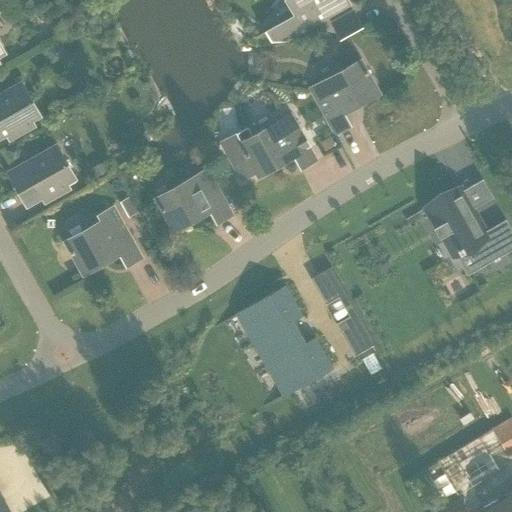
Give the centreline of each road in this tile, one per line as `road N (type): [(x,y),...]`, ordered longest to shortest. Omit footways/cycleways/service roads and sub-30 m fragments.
road 1 (unclassified): [(63,365),(460,128)]
road 2 (unclassified): [(460,128),(386,0)]
road 3 (unclassified): [(63,365),(0,248)]
